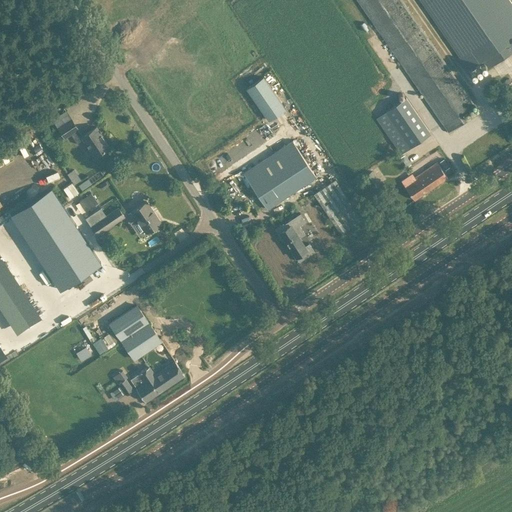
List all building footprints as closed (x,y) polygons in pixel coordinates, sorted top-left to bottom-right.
[(359,0),(449,131),(465,120),(460,112),(473,104),(401,0),(359,0)] [(511,2),(510,0),(420,0),(468,69),(482,60),(488,68),(511,51),(511,2)] [(269,120),(285,108),(263,76),(246,87),(269,120)] [(376,117),(401,154),(431,133),(406,96),(376,117)] [(85,140),(95,155),(101,151),(109,146),(96,127),(82,136),(72,120),(59,128),(65,137),(71,133),(78,144),(85,140)] [(244,172),(267,209),(317,177),(293,140),(244,172)] [(405,186),(414,199),(447,177),(437,162),(415,177),(416,179),(405,186)] [(372,170),(362,177),(371,191),(381,184),(372,170)] [(88,178),(76,186),(80,192),(91,184),(88,178)] [(316,190),(339,233),(361,221),(338,178),(316,190)] [(51,187),(11,214),(60,289),(100,262),(51,187)] [(91,192),(79,200),(86,210),(98,202),(91,192)] [(137,218),(146,232),(161,223),(146,201),(129,213),(134,220),(137,218)] [(97,234),(124,216),(118,207),(91,226),(97,234)] [(306,221),(301,213),(284,223),(284,222),(275,227),(283,240),(285,239),(299,261),(315,251),(309,243),(304,246),(299,238),(305,234),(299,225),(306,221)] [(12,265),(20,279),(30,273),(22,259),(12,265)] [(110,322),(134,358),(161,340),(137,304),(110,322)] [(111,330),(97,340),(104,351),(119,341),(111,330)] [(136,388),(145,401),(184,374),(179,366),(176,361),(155,375),(149,366),(139,373),(140,374),(131,380),(137,387),(136,388)] [(114,376),(126,394),(134,389),(126,378),(128,377),(123,370),(114,376)]
